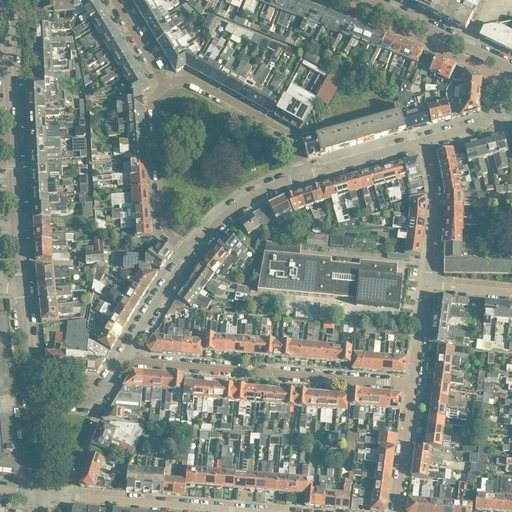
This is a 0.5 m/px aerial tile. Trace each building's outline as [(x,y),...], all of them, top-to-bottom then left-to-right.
[(35,24),(55,23),(54,19),(44,20),(44,13),(54,12),(53,0),(43,0),(44,4),(39,4),(37,9),(37,14),(34,14),(35,24)] [(53,0),(54,12),(64,12),(63,0),(53,0)] [(63,0),(64,12),(75,11),(74,0),(63,0)] [(89,0),(89,1),(84,1),(84,0),(74,0),(75,11),(75,17),(76,15),(84,11),(98,2),(96,0),(89,0)] [(135,0),(133,2),(138,10),(152,2),(152,1),(153,0),(135,0)] [(138,10),(139,11),(144,19),(170,4),(167,0),(164,0),(162,2),(160,0),(157,0),(153,3),(152,2),(138,10)] [(170,4),(144,19),(148,26),(169,14),(167,11),(172,8),(178,4),(176,0),(170,4)] [(198,4),(193,0),(189,0),(187,3),(194,10),(198,4)] [(210,0),(205,10),(209,12),(210,11),(211,11),(215,2),(217,3),(218,0),(210,0)] [(228,12),(225,18),(229,20),(238,0),(241,0),(242,0),(233,0),(231,4),(228,12)] [(253,0),(247,0),(243,10),(248,12),(253,0)] [(263,0),(253,0),(248,12),(253,14),(258,2),(262,3),(263,0)] [(265,19),(272,0),(263,0),(262,3),(265,5),(260,17),(265,19)] [(282,0),(272,0),(265,19),(270,21),(275,9),(278,10),(282,0)] [(277,24),(282,26),(292,0),(282,0),(278,10),(282,12),(277,24)] [(301,2),(296,0),(292,0),(282,26),(287,28),(290,22),(293,23),(296,17),(301,2)] [(431,14),(437,0),(422,0),(419,8),(431,14)] [(449,4),(441,0),(437,0),(431,14),(442,19),(449,4)] [(441,0),(449,4),(461,10),(473,16),(480,0),(441,0)] [(98,2),(84,11),(85,14),(79,18),(82,24),(104,11),(98,2)] [(310,5),(301,2),(296,17),(299,18),(294,32),(299,34),(310,5)] [(187,4),(182,7),(189,14),(193,11),(187,4)] [(198,4),(194,10),(201,16),(205,10),(198,4)] [(461,10),(449,4),(442,19),(453,25),(461,10)] [(310,5),(299,34),(304,36),(308,27),(312,29),(309,38),(314,40),(328,12),(310,5)] [(216,15),(225,18),(228,12),(219,8),(216,15)] [(466,31),(473,16),(461,10),(453,25),(466,31)] [(82,24),(72,30),(73,33),(74,34),(75,40),(80,36),(79,33),(93,24),(95,28),(109,19),(104,11),(82,24)] [(345,18),(343,18),(328,12),(314,40),(313,41),(315,42),(318,44),(325,30),(328,31),(333,33),(337,34),(345,18)] [(171,17),(169,14),(148,26),(153,35),(179,19),(176,14),(171,17)] [(179,19),(153,35),(158,43),(179,30),(177,27),(184,22),(190,18),(188,14),(179,19)] [(201,27),(205,29),(212,16),(209,15),(207,15),(201,27)] [(217,18),(212,16),(205,29),(210,31),(216,19),(217,18)] [(233,22),(242,25),(245,20),(236,16),(233,22)] [(358,24),(345,18),(337,34),(327,53),(332,55),(333,53),(333,54),(343,36),(349,39),(358,24)] [(97,31),(80,41),(83,46),(83,45),(88,43),(114,27),(109,19),(95,28),(97,31)] [(211,37),(220,20),(216,19),(210,31),(208,35),(211,37)] [(242,25),(251,29),(253,25),(254,23),(245,20),(242,25)] [(511,22),(489,28),(491,29),(485,40),(511,53),(511,22)] [(69,24),(35,26),(35,36),(51,35),(51,32),(72,30),(69,24)] [(224,31),(232,35),(237,27),(228,24),(224,31)] [(360,42),(361,43),(368,27),(358,24),(349,39),(342,52),(345,54),(347,55),(355,41),(360,42)] [(261,28),(253,25),(251,29),(260,33),(261,28)] [(263,25),(261,28),(260,33),(268,36),(270,31),(271,28),(263,25)] [(181,33),(179,30),(158,43),(162,50),(188,35),(196,30),(193,26),(181,33)] [(119,36),(114,27),(88,43),(91,48),(96,45),(98,48),(104,44),(105,45),(119,36)] [(237,27),(232,35),(230,40),(238,44),(242,37),(245,31),(237,27)] [(369,46),(370,46),(371,43),(377,31),(368,27),(361,43),(364,44),(356,58),(361,60),(369,46)] [(479,37),(485,40),(491,29),(489,28),(484,29),(479,37)] [(245,31),(242,37),(250,41),(254,34),(245,31)] [(279,35),(270,31),(268,36),(277,40),(279,35)] [(387,35),(377,31),(371,43),(370,46),(374,48),(366,65),(368,66),(369,64),(372,66),(381,49),(387,35)] [(250,41),(258,45),(262,38),(254,34),(250,41)] [(35,36),(36,45),(65,43),(70,43),(74,43),(73,37),(72,37),(51,37),(51,35),(35,36)] [(191,40),(188,35),(162,50),(167,58),(188,46),(186,43),(191,40)] [(277,40),(286,44),(288,39),(279,35),(277,40)] [(387,65),(391,54),(397,39),(387,35),(381,49),(384,51),(379,62),(387,65)] [(124,45),(119,36),(105,45),(107,49),(95,56),(98,61),(124,45)] [(192,72),(197,74),(197,73),(200,75),(217,44),(219,40),(215,37),(210,46),(203,59),(200,57),(199,58),(192,72)] [(294,47),(296,42),(297,40),(288,37),(288,39),(286,44),(294,47)] [(265,51),(267,48),(271,41),(262,38),(258,45),(257,47),(265,51)] [(393,74),(396,69),(406,43),(397,39),(391,54),(395,55),(390,67),(388,72),(393,74)] [(267,48),(275,52),(279,44),(271,41),(267,48)] [(303,51),(305,46),(305,45),(296,42),(294,47),(303,51)] [(65,43),(36,45),(36,54),(52,53),(52,49),(66,49),(65,43)] [(406,43),(396,69),(393,74),(398,76),(400,71),(405,59),(409,61),(414,46),(406,43)] [(188,46),(167,58),(170,63),(172,66),(191,54),(198,50),(200,49),(197,44),(195,45),(189,48),(188,46)] [(204,77),(203,78),(207,80),(208,79),(216,66),(213,64),(220,51),(222,47),(217,44),(200,75),(204,77)] [(283,51),(285,53),(288,48),(279,44),(275,52),(271,59),(277,62),(283,51)] [(107,65),(115,61),(129,53),(124,45),(98,61),(100,65),(106,62),(107,65)] [(423,50),(414,46),(409,61),(412,62),(408,73),(406,79),(411,81),(423,50)] [(216,66),(208,79),(209,80),(209,81),(212,83),(213,82),(216,84),(231,56),(234,51),(229,48),(225,56),(222,54),(216,66)] [(296,51),(288,48),(285,53),(293,57),(296,51)] [(307,52),(307,53),(304,59),(316,65),(319,59),(307,52)] [(52,53),(36,54),(37,63),(64,62),(64,59),(58,59),(58,53),(52,53)] [(105,71),(108,76),(133,61),(129,53),(115,61),(117,64),(105,71)] [(193,57),(191,54),(172,66),(176,73),(184,68),(192,72),(199,58),(195,55),(193,57)] [(331,73),(330,73),(330,75),(337,77),(347,59),(340,55),(331,73)] [(231,56),(216,84),(220,86),(219,87),(223,89),(224,88),(236,66),(237,65),(234,63),(236,59),(231,56)] [(434,77),(438,79),(447,62),(437,57),(430,72),(435,75),(434,77)] [(325,59),(320,67),(320,68),(323,69),(325,70),(330,61),(325,59)] [(108,76),(100,80),(103,86),(123,74),(124,76),(138,68),(133,61),(108,76)] [(64,62),(37,63),(37,72),(53,71),(52,68),(67,67),(66,62),(64,62)] [(225,89),(225,90),(228,92),(229,91),(232,92),(248,64),(243,62),(239,68),(236,66),(224,88),(225,89)] [(447,62),(438,79),(442,81),(443,79),(448,81),(456,66),(447,62)] [(236,94),(235,96),(238,98),(239,96),(240,97),(252,75),(254,72),(251,70),(253,67),(248,64),(232,92),(236,94)] [(241,97),(240,99),(244,101),(245,99),(248,101),(262,75),(266,69),(267,66),(262,64),(258,72),(255,76),(252,75),(240,97),(241,97)] [(322,71),(311,66),(310,69),(320,74),(322,71)] [(83,79),(89,76),(91,75),(87,67),(81,70),(83,79)] [(348,67),(341,79),(350,82),(356,71),(348,67)] [(453,80),(463,81),(462,88),(481,90),(482,79),(465,71),(458,67),(452,80),(453,80)] [(117,92),(122,89),(143,76),(138,68),(124,76),(126,80),(114,87),(117,92)] [(266,69),(262,75),(248,101),(251,103),(251,104),(254,106),(255,105),(256,106),(264,92),(260,90),(267,78),(271,72),(266,69)] [(323,69),(322,71),(320,74),(328,78),(330,75),(330,73),(325,70),(323,69)] [(53,71),(37,72),(37,81),(63,80),(67,80),(67,74),(53,75),(53,71)] [(356,71),(351,80),(361,84),(366,75),(356,71)] [(264,92),(256,106),(257,106),(256,107),(260,109),(261,108),(264,110),(272,96),(278,84),(283,75),(278,72),(267,94),(264,92)] [(272,96),(264,110),(267,112),(267,113),(270,115),(271,114),(272,114),(280,100),(277,98),(283,87),(282,86),(287,77),(283,75),(278,84),(272,96)] [(89,76),(83,79),(85,87),(93,83),(89,76)] [(150,88),(143,76),(122,89),(125,95),(126,100),(142,99),(141,93),(150,88)] [(28,94),(64,92),(63,80),(37,81),(27,82),(28,94)] [(399,94),(396,93),(399,107),(406,131),(414,129),(426,125),(429,125),(425,109),(425,94),(416,96),(409,92),(412,84),(403,80),(400,90),(399,94)] [(278,109),(276,112),(277,112),(285,117),(286,116),(287,114),(301,89),(292,84),(291,85),(278,109)] [(459,87),(459,99),(462,100),(480,100),(481,90),(462,88),(459,87)] [(286,116),(285,117),(294,121),(296,118),(309,94),(301,89),(287,114),(286,116)] [(28,94),(28,103),(64,101),(64,92),(28,94)] [(294,121),(302,126),(303,126),(304,123),(315,103),(318,99),(309,94),(296,118),(294,121)] [(110,104),(110,110),(143,108),(142,99),(126,100),(126,103),(110,104)] [(442,121),(452,119),(449,106),(447,99),(445,100),(436,102),(442,121)] [(462,100),(461,106),(455,106),(454,104),(449,106),(452,119),(479,111),(480,100),(462,100)] [(64,101),(28,103),(29,112),(59,110),(65,110),(64,101)] [(428,111),(432,124),(442,121),(436,102),(427,105),(428,111)] [(315,137),(315,139),(320,155),(403,132),(402,130),(405,129),(406,131),(399,107),(394,109),(395,115),(320,136),(319,135),(315,137)] [(143,117),(143,108),(110,110),(111,115),(127,114),(127,118),(143,117)] [(59,110),(29,112),(29,121),(45,120),(45,117),(59,116),(59,110)] [(112,123),(112,128),(144,126),(143,117),(127,118),(128,122),(112,123)] [(46,125),(45,120),(29,121),(30,131),(60,129),(64,129),(64,124),(59,124),(46,125)] [(129,133),(129,137),(145,136),(145,133),(144,126),(112,128),(108,129),(109,137),(120,136),(120,135),(123,134),(123,133),(129,133)] [(85,136),(85,128),(75,129),(75,137),(84,137),(85,136)] [(60,129),(30,131),(30,140),(38,139),(38,141),(46,141),(46,139),(60,138),(60,129)] [(256,139),(253,138),(251,137),(248,135),(244,143),(252,148),(256,139)] [(310,140),(309,135),(301,137),(307,159),(320,155),(315,139),(310,140)] [(113,142),(114,149),(146,147),(145,143),(145,137),(145,136),(129,137),(129,142),(124,142),(124,141),(113,142)] [(508,152),(504,136),(494,138),(502,169),(508,167),(504,153),(508,152)] [(494,138),(485,141),(489,157),(494,156),(497,170),(502,169),(494,138)] [(38,139),(30,140),(30,141),(31,151),(61,149),(60,140),(46,141),(38,141),(38,139)] [(485,141),(474,144),(482,175),(487,173),(483,159),(489,157),(485,141)] [(350,148),(352,155),(369,149),(367,143),(350,148)] [(483,177),(482,175),(474,144),(464,146),(468,163),(472,162),(477,179),(483,177)] [(131,159),(145,158),(146,158),(146,147),(114,149),(114,156),(125,155),(125,154),(130,154),(131,159)] [(61,149),(31,151),(31,160),(47,159),(47,155),(61,155),(61,149)] [(437,154),(440,165),(456,161),(465,159),(464,153),(455,156),(453,149),(437,154)] [(123,174),(112,175),(112,181),(118,181),(147,179),(146,176),(148,176),(147,169),(146,169),(145,162),(145,158),(131,159),(131,163),(123,164),(123,174)] [(47,163),(47,159),(31,160),(32,169),(61,168),(72,167),(72,161),(47,163)] [(418,159),(403,163),(407,179),(411,191),(411,198),(419,197),(418,192),(418,189),(424,187),(422,178),(418,159)] [(456,161),(440,165),(442,175),(458,172),(463,171),(462,166),(457,167),(456,161)] [(403,180),(407,179),(403,163),(402,163),(398,164),(393,166),(401,194),(403,200),(408,199),(406,192),(403,180)] [(87,166),(79,167),(79,176),(82,176),(88,176),(87,166)] [(393,166),(382,169),(387,184),(392,183),(395,196),(389,197),(391,203),(403,200),(401,194),(393,166)] [(61,168),(32,169),(32,178),(59,177),(62,177),(61,168)] [(374,171),(370,172),(374,187),(378,201),(380,208),(386,206),(385,202),(380,186),(387,184),(382,169),(381,169),(380,169),(374,171)] [(362,174),(357,176),(362,191),(366,205),(369,204),(370,206),(372,206),(368,189),(372,188),(374,187),(370,172),(368,173),(366,173),(362,174)] [(444,186),(460,184),(467,183),(465,178),(459,179),(458,172),(442,175),(444,186)] [(356,176),(345,179),(353,208),(354,213),(358,212),(358,210),(360,209),(355,193),(360,191),(362,191),(357,176),(356,176)] [(59,181),(59,177),(32,178),(32,188),(62,186),(62,181),(59,181)] [(147,179),(118,181),(118,187),(131,186),(131,190),(147,189),(147,188),(149,187),(148,182),(147,182),(147,179)] [(356,220),(354,213),(353,208),(345,179),(333,183),(337,198),(344,196),(348,210),(349,215),(342,217),(344,223),(356,220)] [(324,185),(320,186),(326,201),(328,201),(331,200),(335,213),(338,224),(344,223),(342,217),(341,212),(337,198),(333,183),(328,184),(324,185)] [(460,184),(444,186),(445,195),(469,194),(469,193),(477,193),(475,189),(469,191),(468,188),(461,188),(460,184)] [(80,195),(85,194),(89,194),(88,185),(82,185),(80,185),(80,195)] [(32,188),(33,197),(49,196),(57,196),(57,189),(62,189),(62,186),(32,188)] [(319,187),(309,190),(321,218),(326,216),(321,203),(324,202),(326,201),(320,186),(319,187)] [(119,195),(111,196),(111,201),(112,202),(119,201),(148,199),(148,195),(149,194),(149,190),(147,189),(131,190),(132,194),(119,195)] [(309,190),(297,194),(304,209),(305,208),(310,207),(315,220),(318,227),(312,230),(312,235),(320,236),(320,231),(320,218),(309,190)] [(469,194),(445,195),(445,207),(463,207),(463,200),(478,200),(478,199),(478,193),(477,193),(469,193),(469,194)] [(304,209),(297,194),(287,197),(301,226),(306,224),(300,210),(304,209)] [(57,196),(49,196),(33,197),(33,206),(64,205),(63,198),(57,198),(57,196)] [(292,213),(285,198),(284,197),(272,204),(263,208),(260,223),(261,228),(292,213)] [(410,200),(410,212),(426,214),(425,198),(410,200)] [(119,201),(112,202),(112,207),(120,206),(120,210),(126,210),(149,208),(149,207),(150,206),(150,202),(148,201),(148,199),(119,201)] [(83,217),(93,217),(92,203),(85,204),(86,206),(84,206),(85,215),(83,215),(83,217)] [(33,206),(34,220),(50,219),(50,212),(67,212),(66,210),(66,205),(64,205),(33,206)] [(463,213),(463,207),(445,207),(445,220),(486,220),(486,213),(478,213),(463,213)] [(126,212),(121,212),(121,220),(150,217),(149,214),(151,212),(150,209),(149,209),(149,208),(126,210),(126,212)] [(262,233),(261,228),(260,223),(263,208),(251,215),(239,223),(248,235),(252,232),(252,233),(256,238),(262,233)] [(425,223),(426,214),(410,212),(410,216),(395,214),(394,216),(394,219),(396,219),(425,223)] [(150,217),(121,220),(121,225),(127,224),(127,229),(135,228),(150,227),(150,226),(152,225),(151,221),(150,221),(150,217)] [(50,219),(34,220),(34,231),(50,230),(50,225),(56,225),(65,224),(76,224),(75,218),(65,218),(50,219)] [(424,232),(425,223),(396,219),(394,219),(392,228),(408,230),(424,232)] [(356,228),(356,220),(344,223),(338,224),(338,225),(338,228),(356,228)] [(445,220),(444,233),(462,233),(462,231),(462,228),(464,228),(464,226),(478,226),(486,225),(486,220),(445,220)] [(101,221),(96,222),(96,231),(106,230),(105,221),(101,221)] [(135,232),(122,233),(123,239),(132,239),(140,238),(151,237),(151,233),(152,232),(152,229),(151,228),(150,227),(135,228),(135,232)] [(50,230),(34,231),(35,242),(66,242),(74,242),(73,234),(51,234),(50,230)] [(424,232),(408,230),(408,232),(399,231),(398,241),(422,244),(424,232)] [(444,233),(442,245),(444,245),(476,245),(482,245),(488,246),(488,241),(484,238),(462,239),(462,233),(444,233)] [(247,250),(228,234),(220,244),(219,245),(231,254),(231,253),(240,260),(245,264),(245,263),(244,262),(248,258),(243,254),(247,250)] [(320,236),(312,235),(310,235),(308,235),(307,246),(328,248),(329,237),(320,236)] [(157,248),(154,252),(167,261),(173,252),(153,237),(151,237),(140,238),(140,245),(152,244),(157,248)] [(330,237),(330,247),(345,248),(345,237),(330,237)] [(405,254),(410,255),(421,256),(422,244),(398,241),(390,240),(387,239),(386,245),(392,246),(404,247),(403,252),(405,252),(405,254)] [(95,251),(95,254),(103,253),(102,241),(94,242),(95,251)] [(35,242),(35,251),(51,251),(51,247),(66,247),(66,242),(35,242)] [(362,261),(336,258),(335,265),(331,265),(332,260),(300,257),(301,246),(267,242),(258,292),(357,301),(356,306),(400,310),(402,279),(397,279),(398,267),(361,263),(362,261)] [(245,264),(240,260),(231,253),(231,254),(219,245),(218,247),(217,246),(210,255),(222,265),(223,264),(229,269),(233,264),(236,267),(241,268),(245,264)] [(444,245),(444,260),(461,260),(461,252),(476,252),(476,245),(444,245)] [(123,259),(123,269),(134,269),(134,267),(135,267),(135,268),(136,268),(137,268),(138,268),(138,267),(139,267),(138,270),(150,270),(151,266),(158,269),(160,271),(167,261),(154,252),(151,249),(150,250),(149,249),(145,249),(145,256),(139,255),(139,260),(134,260),(135,255),(126,255),(126,259),(123,259)] [(51,251),(35,251),(36,260),(69,261),(69,255),(52,255),(51,251)] [(95,254),(85,255),(86,265),(96,264),(104,263),(103,253),(95,254)] [(410,255),(405,254),(388,253),(387,254),(387,259),(409,261),(409,255),(410,255)] [(210,255),(201,265),(213,275),(214,275),(217,277),(224,277),(223,278),(225,278),(229,274),(228,273),(229,272),(227,271),(229,269),(223,264),(222,265),(210,255)] [(444,274),(511,275),(511,260),(490,261),(490,259),(485,259),(485,260),(461,260),(444,260),(444,274)] [(53,266),(36,265),(37,276),(69,274),(69,269),(53,270),(53,266)] [(211,278),(213,275),(201,265),(195,274),(218,290),(222,291),(226,292),(227,286),(221,285),(211,278)] [(96,269),(95,275),(94,280),(98,282),(100,283),(105,275),(103,274),(96,269)] [(135,281),(148,289),(151,283),(158,273),(124,271),(123,273),(123,274),(135,281)] [(37,276),(38,286),(55,284),(54,280),(70,278),(69,274),(37,276)] [(130,290),(143,297),(148,289),(135,281),(123,274),(120,279),(132,286),(130,290)] [(195,274),(189,282),(202,291),(205,287),(207,288),(206,289),(216,296),(217,295),(222,295),(222,291),(218,290),(195,274)] [(184,289),(183,290),(195,299),(207,305),(209,306),(211,302),(205,298),(200,295),(202,291),(189,282),(187,284),(184,289)] [(38,286),(39,295),(71,291),(70,286),(55,288),(55,284),(38,286)] [(112,291),(137,306),(143,297),(130,290),(123,285),(121,289),(115,286),(112,291)] [(240,295),(246,296),(248,287),(237,285),(237,286),(242,287),(240,295)] [(209,306),(207,305),(195,299),(183,290),(177,298),(172,305),(173,306),(184,307),(186,304),(191,307),(193,303),(201,309),(207,309),(209,306)] [(71,291),(39,295),(40,304),(57,302),(57,298),(71,297),(71,291)] [(132,314),(137,306),(112,291),(109,296),(115,299),(113,303),(119,307),(132,314)] [(237,294),(236,301),(245,303),(246,296),(240,295),(237,294)] [(435,297),(434,306),(451,308),(451,304),(468,306),(469,300),(435,297)] [(127,323),(132,314),(119,307),(117,310),(106,303),(100,300),(97,305),(103,308),(127,323)] [(40,304),(41,313),(73,310),(73,309),(81,309),(86,308),(87,301),(72,302),(73,304),(57,306),(57,302),(40,304)] [(490,318),(496,319),(498,303),(485,302),(484,325),(490,326),(490,318)] [(496,319),(509,320),(511,304),(498,303),(496,319)] [(434,306),(433,316),(466,320),(467,314),(459,313),(459,309),(451,308),(434,306)] [(111,320),(109,323),(122,331),(127,323),(103,308),(100,313),(111,320)] [(74,315),(73,310),(41,313),(42,322),(59,320),(58,317),(74,315)] [(0,475),(26,479),(9,317),(8,316),(7,316),(7,314),(8,314),(7,313),(6,313),(3,313),(1,313),(0,313),(0,475)] [(225,353),(227,324),(228,317),(228,316),(223,316),(223,323),(221,323),(220,336),(216,336),(215,352),(215,354),(220,354),(220,353),(225,353)] [(432,325),(448,327),(456,328),(456,324),(466,325),(466,320),(433,316),(432,325)] [(247,319),(247,326),(244,355),(249,355),(249,356),(254,357),(254,356),(255,340),(251,339),(252,326),(251,326),(251,318),(247,317),(247,319)] [(182,355),(191,356),(193,333),(189,332),(190,319),(185,319),(184,320),(182,355)] [(86,320),(76,321),(71,371),(85,372),(88,340),(89,331),(85,329),(86,320)] [(94,327),(97,329),(117,340),(122,331),(109,323),(107,327),(101,323),(99,326),(88,320),(87,323),(94,327)] [(174,329),(173,339),(172,355),(182,355),(184,320),(179,320),(179,329),(174,329)] [(60,370),(71,371),(76,321),(68,322),(66,344),(62,344),(60,370)] [(320,361),(321,361),(322,345),(318,345),(320,322),(314,321),(314,324),(311,360),(315,361),(315,362),(320,362),(320,361)] [(206,335),(204,351),(205,351),(206,353),(211,353),(211,352),(215,352),(216,336),(217,323),(212,323),(211,336),(206,335)] [(302,343),(301,359),(301,361),(306,361),(306,360),(311,360),(314,324),(308,323),(306,344),(302,343)] [(233,324),(227,324),(225,353),(229,353),(229,355),(234,355),(234,354),(236,338),(236,328),(232,328),(233,324)] [(173,339),(174,329),(175,325),(171,325),(169,329),(168,338),(163,337),(162,354),(172,355),(173,339)] [(240,338),(236,338),(234,354),(235,354),(235,355),(240,356),(240,354),(244,355),(247,326),(241,325),(240,338)] [(456,328),(448,327),(432,325),(431,332),(430,334),(469,339),(470,336),(467,333),(464,333),(455,332),(456,328)] [(193,340),(191,356),(202,357),(203,341),(199,341),(200,327),(194,327),(193,333),(193,340)] [(260,340),(255,340),(254,356),(255,356),(255,357),(260,357),(260,356),(264,356),(266,327),(261,327),(260,340)] [(266,327),(264,356),(269,357),(268,358),(273,359),(274,357),(277,358),(281,358),(282,342),(271,341),(272,328),(266,327)] [(366,327),(366,329),(365,335),(375,336),(376,328),(366,327)] [(117,340),(97,329),(95,332),(94,335),(100,338),(97,342),(111,350),(117,340)] [(282,342),(281,358),(281,359),(286,360),(286,358),(290,359),(293,329),(288,329),(287,335),(282,335),(282,342)] [(300,359),(301,359),(302,343),(298,343),(299,330),(298,330),(293,329),(290,359),(295,359),(295,360),(300,361),(300,359)] [(163,337),(158,337),(158,330),(147,348),(151,353),(162,354),(163,337)] [(333,336),(331,362),(335,362),(336,364),(339,364),(340,363),(341,346),(338,346),(339,333),(333,333),(333,336)] [(341,346),(340,363),(344,363),(344,364),(349,365),(350,364),(351,364),(352,347),(348,347),(349,334),(347,334),(343,333),(341,346)] [(430,334),(429,344),(445,346),(446,342),(463,344),(469,345),(469,339),(430,334)] [(322,345),(321,361),(322,363),(327,363),(327,362),(331,362),(333,336),(327,336),(326,345),(322,345)] [(354,354),(352,370),(362,371),(364,354),(365,338),(360,338),(360,341),(358,354),(354,354)] [(110,352),(88,340),(85,372),(98,373),(110,352)] [(364,354),(362,371),(372,372),(375,342),(370,341),(369,355),(364,354)] [(375,342),(372,372),(382,372),(384,356),(380,356),(381,342),(375,342)] [(493,350),(493,349),(494,343),(483,342),(482,351),(490,352),(493,350)] [(388,356),(384,356),(382,372),(392,373),(395,343),(389,343),(388,356)] [(405,372),(408,352),(400,351),(401,344),(395,343),(392,373),(403,374),(405,372)] [(48,369),(60,370),(62,344),(55,344),(54,353),(46,353),(48,369)] [(454,353),(454,349),(439,347),(438,357),(465,360),(470,361),(471,355),(466,355),(454,353)] [(465,366),(465,360),(438,357),(436,366),(452,368),(458,369),(459,365),(465,366)] [(436,366),(435,376),(463,379),(464,374),(451,372),(452,368),(436,366)] [(133,371),(110,410),(124,411),(124,410),(139,412),(141,388),(143,372),(133,371)] [(153,373),(143,372),(141,388),(146,389),(145,403),(151,403),(151,401),(153,373)] [(153,373),(151,401),(161,401),(162,390),(163,374),(153,373)] [(163,374),(162,390),(167,390),(165,411),(170,412),(170,407),(173,375),(163,374)] [(173,375),(170,407),(177,407),(178,401),(181,402),(183,376),(173,375)] [(463,379),(435,376),(434,385),(449,387),(450,383),(462,385),(463,379)] [(185,382),(183,405),(187,405),(187,410),(187,412),(186,412),(188,422),(192,423),(192,412),(194,399),(195,383),(191,382),(191,381),(187,381),(186,382),(185,382)] [(197,413),(202,413),(205,383),(201,383),(201,382),(196,381),(196,383),(195,383),(194,399),(198,399),(197,413)] [(209,384),(205,383),(202,413),(208,413),(212,414),(213,400),(215,384),(214,384),(214,383),(209,382),(209,384)] [(215,384),(213,400),(218,401),(217,414),(222,415),(225,385),(221,385),(221,384),(217,383),(216,384),(215,384)] [(234,402),(236,386),(225,385),(222,415),(228,415),(229,402),(234,402)] [(238,386),(236,386),(234,402),(240,403),(239,416),(244,416),(246,387),(243,387),(243,385),(238,385),(238,386)] [(434,385),(432,397),(460,400),(461,395),(448,393),(449,387),(434,385)] [(251,404),(255,404),(257,388),(256,388),(255,386),(250,386),(250,387),(246,387),(244,416),(250,417),(251,404)] [(258,388),(257,388),(255,404),(260,404),(259,418),(264,418),(267,389),(263,388),(263,387),(258,387),(258,388)] [(267,389),(264,418),(269,418),(270,413),(274,413),(276,389),(275,388),(270,388),(270,389),(267,389)] [(276,389),(274,413),(278,413),(278,419),(284,420),(286,390),(283,390),(283,389),(278,388),(277,390),(276,389)] [(286,390),(284,420),(289,420),(291,407),(296,407),(298,391),(296,391),(296,390),(290,389),(290,391),(286,390)] [(299,391),(298,391),(296,407),(301,408),(300,421),(300,428),(305,428),(309,392),(305,392),(305,391),(299,390),(299,391)] [(353,420),(359,420),(361,391),(351,390),(350,406),(354,406),(353,420)] [(309,392),(306,422),(312,422),(312,416),(316,416),(317,409),(318,393),(317,392),(312,391),(312,393),(309,392)] [(371,392),(361,391),(359,420),(364,421),(365,407),(370,407),(371,392)] [(320,423),(326,423),(328,394),(325,394),(325,392),(320,392),(319,393),(318,393),(317,409),(322,409),(320,423)] [(373,421),(379,422),(381,392),(371,392),(370,407),(374,408),(373,421)] [(385,409),(389,409),(391,393),(381,392),(379,422),(384,422),(385,409)] [(332,417),(336,417),(338,395),(337,395),(337,393),(332,393),(332,394),(328,394),(326,423),(332,424),(332,417)] [(391,393),(389,409),(388,423),(394,423),(395,410),(400,410),(402,394),(391,393)] [(336,417),(336,424),(341,425),(342,418),(347,419),(349,396),(347,396),(347,394),(342,394),(342,395),(338,395),(336,417)] [(466,401),(460,400),(432,397),(431,406),(447,408),(447,404),(460,406),(465,407),(466,401)] [(473,402),(472,412),(481,414),(482,411),(482,404),(482,403),(476,402),(473,402)] [(431,406),(431,408),(429,417),(457,421),(458,421),(459,412),(450,411),(449,410),(446,410),(447,408),(431,406)] [(110,410),(103,420),(117,421),(137,423),(138,417),(124,416),(124,411),(110,410)] [(466,422),(458,421),(457,421),(429,417),(428,427),(451,430),(452,426),(465,428),(466,422)] [(97,432),(96,434),(113,440),(128,446),(135,428),(143,431),(145,425),(137,425),(117,423),(112,423),(110,428),(101,424),(97,432)] [(428,427),(427,436),(455,440),(463,441),(463,437),(456,436),(456,435),(451,434),(451,430),(428,427)] [(209,441),(209,439),(210,433),(200,433),(199,440),(209,441)] [(89,454),(98,458),(101,451),(107,453),(109,447),(132,456),(135,449),(128,446),(113,440),(96,434),(95,437),(92,445),(91,446),(91,448),(89,454)] [(347,434),(347,442),(357,443),(357,439),(358,434),(347,434)] [(358,443),(395,448),(397,436),(380,435),(379,440),(365,438),(365,440),(357,439),(357,443),(358,443)] [(427,436),(426,446),(450,449),(451,444),(454,445),(455,440),(427,436)] [(280,439),(270,438),(269,446),(279,447),(280,447),(280,439)] [(290,446),(291,440),(282,439),(281,447),(290,448),(290,446)] [(416,446),(414,456),(452,461),(453,455),(431,452),(432,448),(416,446)] [(216,471),(215,487),(216,487),(217,489),(220,489),(221,488),(225,488),(227,459),(227,453),(228,449),(222,448),(220,471),(216,471)] [(358,455),(365,456),(394,460),(395,450),(379,448),(379,452),(366,450),(366,451),(359,450),(358,455)] [(227,459),(225,488),(228,488),(229,490),(232,490),(233,489),(234,489),(235,473),(232,472),(233,460),(233,454),(227,453),(227,459)] [(243,453),(243,460),(242,473),(235,473),(234,489),(238,489),(239,491),(241,491),(243,489),(246,490),(248,461),(249,454),(243,453)] [(470,453),(469,463),(471,464),(477,464),(478,455),(470,453)] [(86,461),(85,464),(100,469),(110,472),(111,469),(114,470),(116,464),(103,460),(98,458),(89,454),(88,456),(86,461)] [(484,455),(478,454),(478,455),(477,464),(486,465),(487,455),(484,455)] [(161,494),(162,494),(173,495),(174,495),(175,485),(174,485),(174,479),(170,479),(171,466),(169,466),(170,455),(166,455),(163,484),(162,484),(161,494)] [(185,493),(186,485),(188,456),(182,455),(181,467),(180,480),(176,479),(176,485),(175,485),(174,495),(182,496),(185,496),(185,493)] [(377,462),(377,466),(392,468),(394,460),(365,456),(358,455),(357,460),(365,461),(377,462)] [(196,485),(197,470),(193,469),(194,456),(188,456),(186,485),(190,485),(191,487),(193,487),(195,485),(196,485)] [(414,456),(413,466),(429,468),(429,467),(431,467),(431,466),(451,468),(452,461),(414,456)] [(201,470),(197,470),(196,485),(197,485),(198,487),(200,487),(202,486),(205,486),(208,458),(202,457),(201,470)] [(214,458),(208,458),(205,486),(209,486),(210,488),(213,488),(214,487),(215,487),(216,471),(213,471),(214,458)] [(248,461),(246,490),(250,490),(251,492),(253,492),(255,490),(256,490),(257,475),(253,474),(254,461),(248,461)] [(257,475),(256,490),(257,491),(258,492),(260,493),(262,491),(265,491),(268,463),(262,462),(261,475),(257,475)] [(273,463),(268,463),(265,491),(269,492),(270,493),(273,494),(274,492),(277,492),(278,476),(276,476),(272,476),(273,463)] [(99,473),(100,469),(85,464),(82,473),(111,482),(112,477),(99,473)] [(278,476),(277,492),(278,492),(279,494),(282,494),(283,493),(286,493),(289,464),(284,464),(283,470),(279,470),(278,476)] [(289,464),(286,493),(291,493),(292,495),(294,495),(295,494),(296,494),(298,478),(294,478),(295,465),(289,464)] [(485,475),(486,465),(477,464),(476,474),(485,475)] [(298,478),(296,494),(298,494),(299,496),(301,496),(303,494),(306,495),(308,469),(308,466),(303,465),(303,468),(303,469),(298,469),(298,478)] [(391,477),(392,468),(377,466),(376,469),(363,468),(363,471),(363,473),(391,477)] [(413,466),(411,476),(437,480),(443,481),(444,481),(445,475),(428,473),(429,468),(413,466)] [(128,467),(127,473),(126,491),(135,492),(137,468),(128,467)] [(137,468),(135,492),(144,493),(145,469),(137,468)] [(325,508),(337,509),(338,494),(332,493),(334,479),(333,479),(333,469),(328,468),(327,478),(325,508)] [(144,493),(152,493),(154,470),(145,469),(144,493)] [(305,506),(314,507),(316,492),(312,491),(313,478),(314,470),(308,469),(306,495),(305,506)] [(154,470),(152,493),(161,494),(162,484),(161,484),(163,470),(154,470)] [(375,480),(374,484),(390,486),(391,477),(363,473),(354,472),(354,473),(354,476),(362,477),(362,479),(375,480)] [(87,488),(109,490),(111,482),(82,473),(79,484),(79,485),(81,487),(86,488),(87,488)] [(338,494),(337,509),(349,510),(351,480),(353,481),(354,476),(354,473),(349,473),(349,480),(345,480),(344,494),(338,494)] [(475,484),(476,474),(470,473),(467,473),(466,483),(475,484)] [(316,492),(314,507),(325,508),(327,478),(319,477),(319,486),(321,486),(321,490),(316,489),(316,492)] [(499,496),(496,496),(494,511),(504,511),(506,483),(507,478),(501,478),(500,483),(499,496)] [(407,511),(406,511),(416,511),(418,499),(420,480),(415,480),(414,486),(413,486),(413,498),(409,498),(407,511)] [(477,491),(475,511),(477,511),(479,511),(482,511),(485,511),(487,482),(488,480),(482,480),(482,481),(481,491),(477,491)] [(418,499),(416,511),(425,511),(428,481),(424,481),(423,487),(422,487),(421,499),(418,499)] [(432,481),(428,481),(425,511),(435,511),(436,501),(432,501),(433,488),(432,488),(432,481)] [(487,482),(485,511),(489,511),(492,511),(493,511),(494,511),(496,496),(492,495),(493,482),(487,482)] [(353,491),(360,492),(389,495),(390,486),(374,484),(374,487),(361,486),(361,487),(354,486),(353,491)] [(452,511),(462,511),(464,491),(465,484),(459,484),(457,503),(454,502),(452,511)] [(436,501),(435,511),(443,511),(446,489),(446,487),(442,487),(440,487),(440,489),(439,501),(436,501)] [(451,489),(446,489),(443,511),(452,511),(454,502),(450,502),(451,489)] [(471,511),(472,504),(468,504),(469,491),(464,491),(462,511),(471,511)] [(372,498),(372,501),(388,504),(389,495),(360,492),(360,497),(372,498)] [(351,510),(358,511),(358,507),(371,508),(370,511),(372,511),(385,511),(387,511),(388,504),(372,501),(359,500),(352,499),(351,510)]
